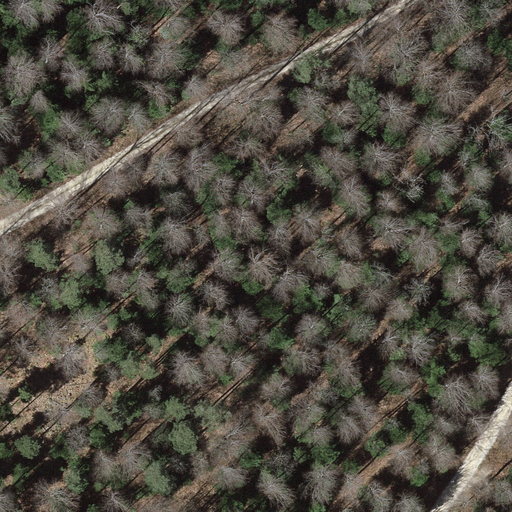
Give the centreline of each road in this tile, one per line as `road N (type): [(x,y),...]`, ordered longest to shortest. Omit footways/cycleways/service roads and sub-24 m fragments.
road 1 (track): [(422,0),(245,82),(0,228)]
road 2 (track): [(435,511),(511,386)]
